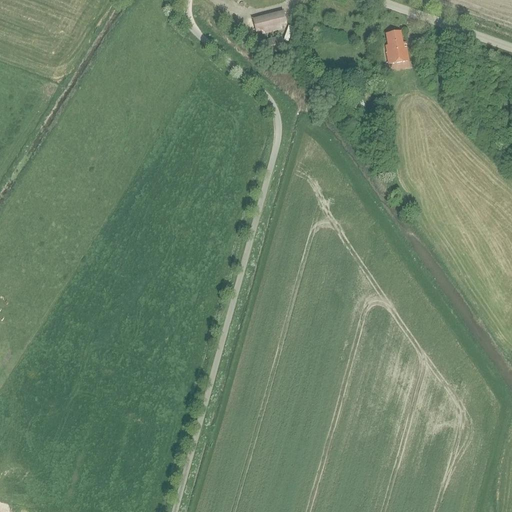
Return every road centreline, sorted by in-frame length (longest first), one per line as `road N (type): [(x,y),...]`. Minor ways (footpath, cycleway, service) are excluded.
road 1 (unclassified): [(188,0),(190,23),(271,102),(278,138),(172,511)]
road 2 (unclassified): [(375,0),(511,48)]
